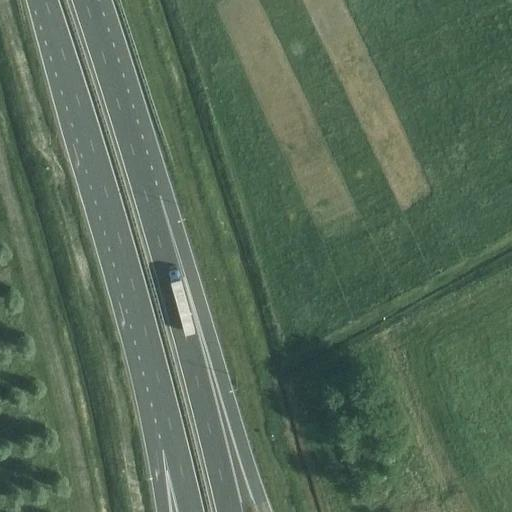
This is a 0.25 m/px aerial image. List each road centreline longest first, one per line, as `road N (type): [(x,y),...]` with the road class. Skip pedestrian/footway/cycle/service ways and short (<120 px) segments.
road 1 (trunk): [(44,0),(172,443)]
road 2 (trunk): [(267,511),(198,290),(146,171)]
road 3 (trunk): [(231,511),(146,171)]
road 4 (trunk): [(146,171),(92,0)]
